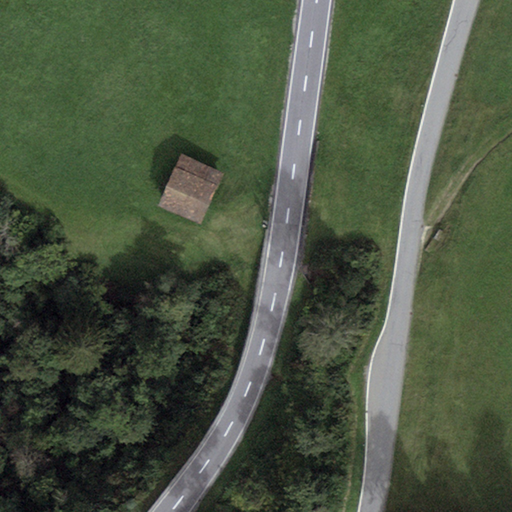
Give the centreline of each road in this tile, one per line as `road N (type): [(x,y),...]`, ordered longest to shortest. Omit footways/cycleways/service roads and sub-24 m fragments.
road 1 (secondary): [(317,0),(265,338),(220,442),(169,511)]
road 2 (unclassified): [(372,511),(429,136),(466,0)]
